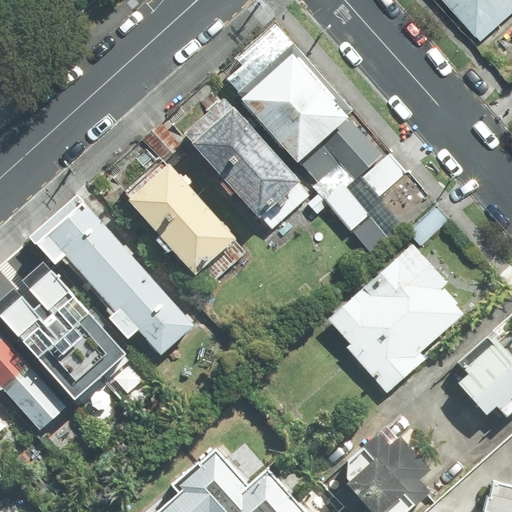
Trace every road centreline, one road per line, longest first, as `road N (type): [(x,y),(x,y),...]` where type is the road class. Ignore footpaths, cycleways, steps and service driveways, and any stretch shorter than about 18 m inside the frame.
road 1 (tertiary): [(0,175),(195,0)]
road 2 (residential): [(347,0),(511,188)]
